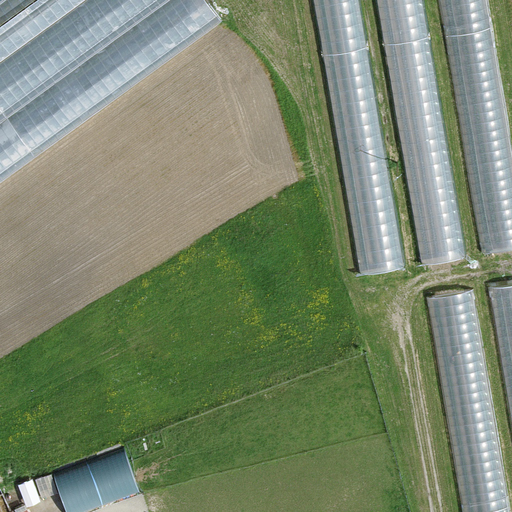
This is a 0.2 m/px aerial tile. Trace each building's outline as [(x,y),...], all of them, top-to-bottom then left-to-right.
[(0,0),(0,171),(213,17),(200,0),(0,0)] [(454,253),(427,0),(391,0),(412,198),(445,195),(449,233),(444,234),(446,254),(454,253)] [(351,199),(361,274),(401,268),(386,163),(374,164),(380,203),(364,206),(363,198),(351,199)] [(511,280),(498,282),(503,311),(511,309),(511,280)] [(473,286),(428,293),(442,369),(486,361),(473,286)] [(68,511),(76,511),(141,492),(127,448),(4,486),(11,509),(63,493),(68,511)]
